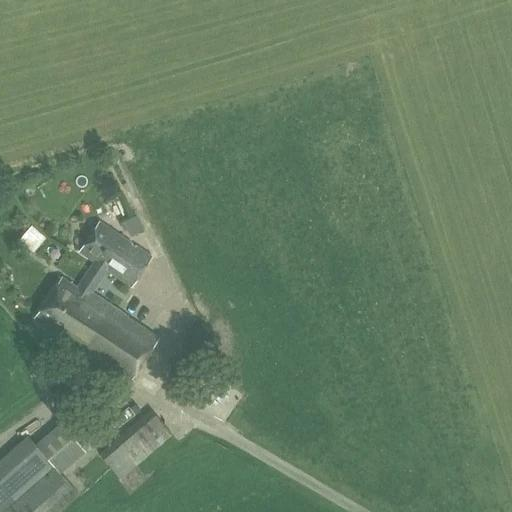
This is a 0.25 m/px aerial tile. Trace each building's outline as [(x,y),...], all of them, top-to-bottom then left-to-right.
[(122,221),(129,236),(144,230),(137,215),(122,221)] [(158,337),(91,292),(106,269),(131,285),(151,255),(99,220),(79,251),(94,261),(77,287),(61,277),(34,317),(59,334),(57,336),(128,383),(158,337)] [(19,240),(32,252),(46,238),(31,225),(19,240)] [(150,330),(158,319),(148,311),(140,322),(150,330)] [(209,380),(200,404),(236,419),(246,394),(209,380)] [(70,449),(78,443),(85,451),(109,433),(83,408),(61,424),(64,427),(55,434),(70,449)] [(121,478),(172,434),(148,409),(99,451),(121,478)] [(0,456),(0,511),(54,464),(27,434),(0,456)] [(57,511),(79,492),(55,464),(0,511),(57,511)]
